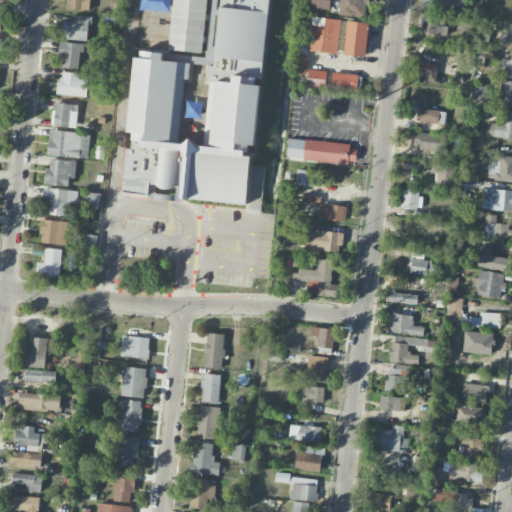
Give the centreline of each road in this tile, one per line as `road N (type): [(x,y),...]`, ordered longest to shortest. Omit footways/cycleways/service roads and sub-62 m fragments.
road 1 (residential): [(341,511),(402,0)]
road 2 (residential): [(0,289),(364,316)]
road 3 (residential): [(0,348),(37,0)]
road 4 (residential): [(161,511),(185,308)]
